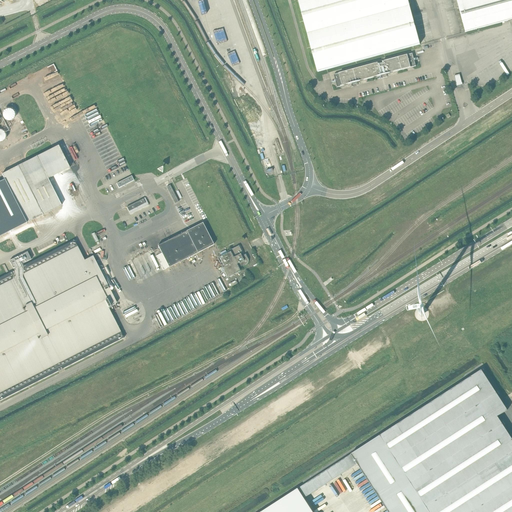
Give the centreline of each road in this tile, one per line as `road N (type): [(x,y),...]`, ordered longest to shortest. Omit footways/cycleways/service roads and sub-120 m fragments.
road 1 (unclassified): [(260,217),(167,39),(146,14),(104,12),(0,65)]
road 2 (tertiary): [(250,398),(511,243)]
road 3 (unclassified): [(307,186),(357,192),(511,92)]
road 4 (tertiary): [(333,332),(148,456)]
road 5 (tertiary): [(511,221),(333,332)]
road 6 (unknown): [(0,408),(130,341),(148,314),(137,294)]
road 7 (unclassified): [(307,186),(307,160),(252,0)]
road 8 (tertiary): [(338,339),(497,243)]
road 9 (unclassified): [(333,332),(260,217)]
road 10 (unknown): [(324,83),(336,93),(437,65)]
